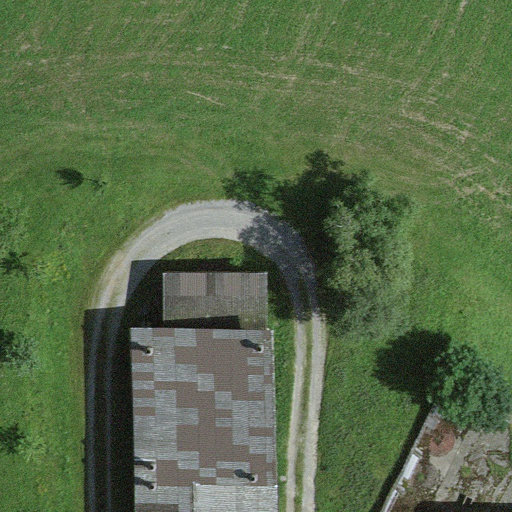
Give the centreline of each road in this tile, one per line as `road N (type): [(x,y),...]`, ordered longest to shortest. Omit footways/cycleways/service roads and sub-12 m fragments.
road 1 (track): [(92,511),(86,459),(98,322),(132,253),(173,233),(239,227)]
road 2 (track): [(239,227),(277,251),(298,316),(302,511)]
